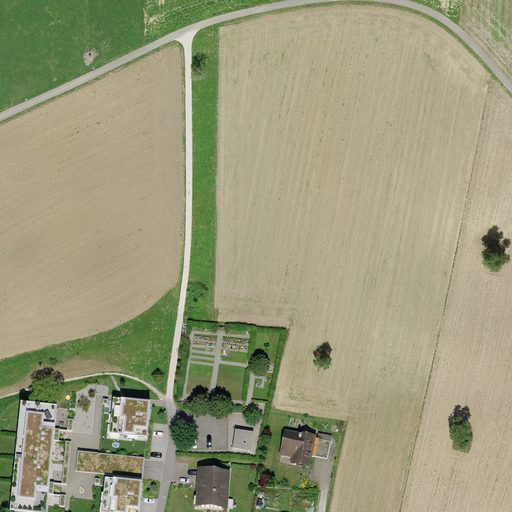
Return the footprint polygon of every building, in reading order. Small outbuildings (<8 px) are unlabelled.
[(151,404),(114,400),(111,436),(148,439),(151,404)] [(57,405),(21,402),(11,510),(31,511),(47,511),(49,492),(50,482),(67,484),(71,442),(54,441),(55,432),(57,405)] [(255,434),(236,432),(235,450),(253,451),(255,434)] [(318,438),(287,432),(282,457),(294,460),(293,466),(312,469),(315,456),(318,438)] [(318,438),(315,456),(329,459),(334,436),(319,433),(318,438)] [(145,458),(78,452),(76,471),(143,478),(145,458)] [(229,473),(198,471),(196,507),(227,509),(229,473)] [(138,511),(142,484),(105,481),(101,511),(138,511)]
